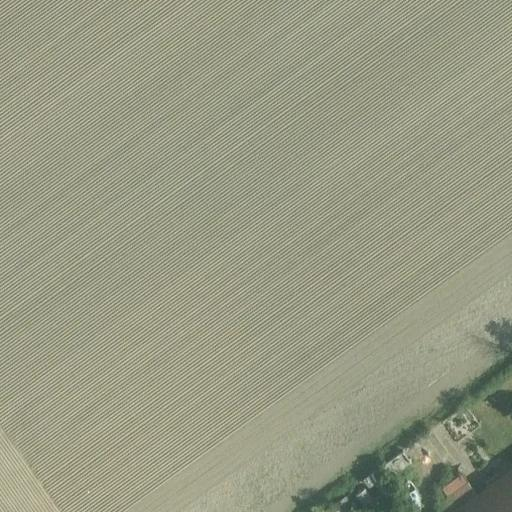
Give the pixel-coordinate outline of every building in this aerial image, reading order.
[(467,481),(435,505),(440,511),(511,511),(511,466),(475,493),(467,481)] [(379,470),(363,480),(367,488),(374,484),(384,478),(379,470)] [(384,478),(374,484),(385,503),(395,497),(384,478)] [(364,489),(355,495),(368,511),(377,505),(364,489)] [(336,502),(323,511),(339,511),(342,510),(336,502)]
